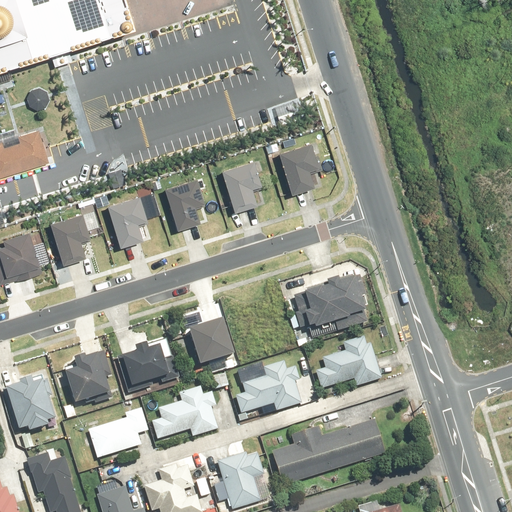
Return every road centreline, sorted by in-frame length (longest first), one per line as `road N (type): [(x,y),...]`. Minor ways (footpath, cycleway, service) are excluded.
road 1 (residential): [(0,332),(381,212)]
road 2 (secondary): [(381,212),(314,0)]
road 3 (secondary): [(440,402),(381,212)]
